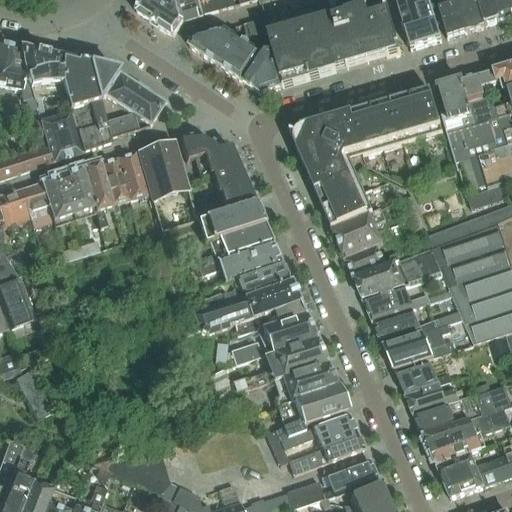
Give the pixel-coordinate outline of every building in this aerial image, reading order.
[(196,0),(165,0),(139,6),(136,15),(173,39),(183,24),(201,19),(196,0)] [(141,0),(139,6),(165,0),(196,0),(201,19),(203,19),(203,18),(235,10),(232,0),(141,0)] [(261,2),(260,0),(237,0),(240,8),(261,2)] [(347,72),(361,68),(352,35),(391,24),(385,5),(384,0),(337,0),(342,17),(331,21),(268,39),(283,91),(347,72)] [(394,0),(409,54),(442,44),(436,24),(435,24),(431,8),(417,12),(413,0),(394,0)] [(413,0),(417,12),(431,8),(428,0),(413,0)] [(499,27),(495,15),(491,2),(489,1),(484,2),(483,0),(475,0),(477,3),(459,9),(467,38),(499,27)] [(511,9),(511,0),(491,0),(492,0),(491,0),(483,0),(484,2),(489,1),(491,2),(495,15),(511,9)] [(459,9),(458,9),(439,16),(448,44),(467,38),(459,9)] [(511,9),(495,15),(499,27),(511,22),(511,9)] [(266,37),(262,24),(242,29),(245,43),(266,37)] [(190,50),(220,70),(240,41),(226,33),(196,41),(190,50)] [(263,55),(240,41),(220,70),(242,85),(263,55)] [(19,52),(0,47),(0,90),(23,94),(25,81),(22,71),(19,52)] [(23,53),(19,52),(22,71),(25,81),(25,80),(30,92),(34,104),(47,100),(64,100),(62,90),(62,63),(61,63),(61,62),(58,61),(58,62),(48,59),(45,58),(45,59),(44,60),(39,58),(39,57),(39,56),(36,56),(26,54),(26,53),(23,52),(23,53)] [(272,61),(263,55),(242,85),(261,97),(282,91),(272,61)] [(69,115),(81,156),(110,146),(109,143),(150,131),(130,118),(104,125),(92,82),(112,87),(119,77),(118,76),(68,64),(62,63),(62,90),(64,100),(69,115)] [(504,87),(507,96),(511,94),(511,70),(500,74),(504,87)] [(500,74),(462,86),(469,108),(486,104),(482,92),(504,87),(500,74)] [(120,78),(119,77),(112,87),(103,100),(130,118),(150,131),(152,129),(164,109),(166,107),(164,106),(163,106),(146,94),(147,94),(138,88),(137,89),(120,78)] [(469,108),(462,86),(431,94),(446,138),(476,129),(472,119),(469,108)] [(30,92),(19,96),(22,106),(25,105),(29,115),(37,112),(34,104),(30,92)] [(443,137),(430,94),(288,136),(321,210),(332,233),(373,216),(364,194),(351,165),(443,137)] [(472,119),(476,129),(511,118),(511,94),(507,96),(508,97),(508,96),(511,108),(472,119)] [(81,156),(69,115),(39,124),(47,149),(46,149),(51,166),(57,164),(81,156)] [(446,138),(454,165),(511,147),(511,118),(476,129),(446,138)] [(46,149),(43,140),(31,143),(33,153),(46,149)] [(180,145),(187,166),(203,161),(209,179),(211,179),(213,178),(212,177),(238,169),(230,151),(218,154),(211,149),(201,144),(180,145)] [(137,156),(137,157),(149,200),(150,202),(188,191),(187,186),(175,147),(174,147),(174,145),(161,149),(147,154),(139,156),(138,156),(137,156)] [(511,147),(454,165),(455,168),(461,166),(471,195),(486,190),(488,194),(511,186),(511,147)] [(46,149),(34,153),(39,170),(51,166),(46,149)] [(34,153),(11,161),(16,177),(39,170),(34,153)] [(131,205),(149,200),(137,157),(119,162),(123,177),(131,205)] [(0,182),(16,177),(11,161),(0,164),(0,182)] [(112,209),(131,205),(123,177),(119,162),(99,168),(111,212),(112,212),(112,209)] [(83,173),(96,216),(111,212),(99,168),(83,173)] [(213,178),(211,179),(218,198),(220,197),(221,197),(221,196),(247,188),(238,169),(212,177),(213,178)] [(83,173),(61,181),(73,220),(94,213),(95,217),(96,216),(83,173)] [(40,187),(53,226),(73,220),(61,181),(40,187)] [(40,187),(19,194),(30,224),(33,233),(53,226),(40,187)] [(221,197),(220,197),(226,217),(255,207),(251,198),(247,188),(221,196),(221,197)] [(508,203),(504,190),(467,201),(471,214),(508,203)] [(19,194),(0,200),(0,201),(9,231),(30,224),(19,194)] [(425,230),(412,200),(402,204),(415,234),(425,230)] [(0,233),(9,231),(0,201),(0,233)] [(226,217),(198,226),(200,232),(205,247),(208,246),(264,228),(258,213),(255,207),(226,217)] [(511,211),(511,210),(428,240),(433,252),(499,229),(511,222),(511,211)] [(373,216),(332,233),(330,234),(344,264),(378,250),(383,248),(375,229),(385,225),(380,213),(373,216)] [(197,224),(204,222),(201,214),(195,216),(197,224)] [(208,246),(216,265),(272,246),(264,228),(208,246)] [(433,252),(431,253),(442,279),(443,280),(449,296),(452,301),(458,316),(462,324),(462,325),(473,350),(511,337),(511,271),(508,258),(499,229),(433,252)] [(96,245),(80,250),(83,261),(100,256),(96,245)] [(272,246),(216,265),(224,287),(234,283),(281,267),(272,246)] [(62,255),(65,266),(83,261),(80,250),(62,255)] [(378,250),(344,264),(351,281),(385,269),(378,250)] [(385,269),(351,281),(352,282),(362,305),(406,292),(443,280),(442,279),(431,253),(399,264),(385,269)] [(60,254),(43,259),(46,270),(64,264),(60,254)] [(3,260),(0,261),(0,285),(18,280),(5,259),(3,260)] [(219,297),(202,304),(206,315),(242,303),(289,285),(281,267),(234,283),(238,293),(223,299),(219,297)] [(206,315),(192,319),(199,338),(206,341),(234,332),(237,340),(260,333),(303,318),(289,285),(242,303),(206,315)] [(10,287),(0,290),(0,312),(9,333),(26,328),(25,326),(36,322),(21,287),(11,290),(10,287)] [(406,292),(362,305),(372,326),(413,313),(452,301),(449,296),(428,303),(427,300),(410,305),(406,292)] [(0,336),(9,334),(9,333),(0,312),(0,336)] [(413,313),(372,326),(383,349),(448,329),(462,324),(458,316),(420,330),(413,313)] [(303,318),(260,333),(267,350),(259,353),(256,347),(230,355),(234,370),(270,358),(315,344),(303,318)] [(448,329),(383,349),(394,375),(430,364),(456,356),(452,345),(445,348),(442,340),(450,337),(448,329)] [(508,357),(504,343),(492,346),(496,361),(508,357)] [(270,358),(262,361),(273,386),(280,383),(325,368),(315,344),(270,358)] [(53,347),(40,352),(44,364),(58,360),(53,347)] [(0,362),(0,377),(20,371),(16,357),(1,362),(0,362)] [(430,364),(394,375),(405,400),(441,389),(451,385),(448,377),(437,382),(430,364)] [(325,368),(280,383),(290,406),(292,405),(292,407),(336,394),(325,368)] [(36,371),(14,384),(38,424),(59,411),(36,371)] [(224,373),(209,380),(219,402),(234,395),(224,373)] [(489,387),(475,391),(478,398),(491,393),(489,387)] [(441,389),(405,400),(413,419),(459,405),(455,395),(444,399),(441,389)] [(459,405),(413,419),(422,439),(504,414),(511,411),(511,409),(504,392),(459,405)] [(274,434),(278,445),(347,419),(346,416),(336,394),(292,407),(300,424),(274,434)] [(504,414),(422,439),(421,439),(435,470),(471,458),(471,457),(482,453),(473,432),(477,431),(478,436),(483,434),(484,438),(509,431),(504,414)] [(347,419),(278,445),(287,466),(321,453),(356,439),(347,419)] [(292,479),(363,454),(356,439),(321,453),(287,466),(292,479)] [(29,471),(36,451),(9,443),(3,463),(29,471)] [(490,464),(500,486),(511,481),(511,471),(504,452),(503,453),(505,459),(490,464)] [(471,458),(435,470),(435,471),(436,472),(450,503),(485,492),(485,491),(486,491),(476,470),(471,458)] [(476,470),(486,491),(500,486),(490,464),(489,464),(476,470)] [(334,501),(377,485),(367,465),(325,479),(325,480),(320,481),(321,484),(286,496),(291,511),(295,511),(324,503),(334,501)] [(0,501),(8,479),(0,475),(0,501)] [(0,508),(0,511),(22,511),(33,487),(12,479),(0,508)] [(33,487),(22,511),(44,511),(52,494),(33,487)] [(350,501),(354,511),(388,511),(379,490),(350,501)] [(179,493),(173,506),(186,511),(240,511),(239,507),(224,511),(206,511),(207,511),(204,511),(200,511),(197,502),(179,493)] [(46,511),(71,511),(72,510),(71,510),(74,503),(53,496),(46,511)] [(329,511),(328,503),(320,506),(323,511),(329,511)]
